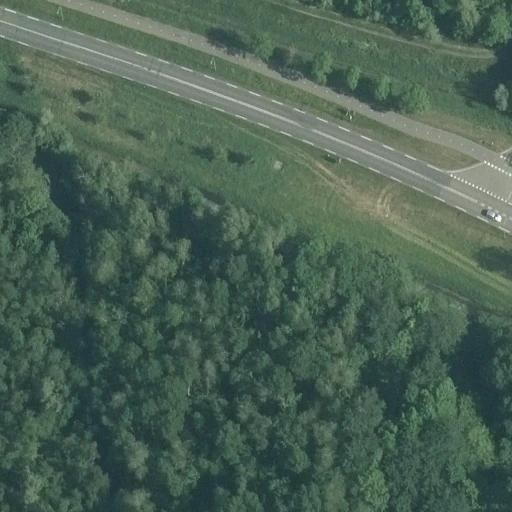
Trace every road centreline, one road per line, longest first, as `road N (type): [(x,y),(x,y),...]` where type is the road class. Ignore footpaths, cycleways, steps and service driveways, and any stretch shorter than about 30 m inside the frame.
road 1 (primary): [(500,213),(263,111),(0,21)]
road 2 (track): [(511,43),(492,55),(450,53),(276,0)]
